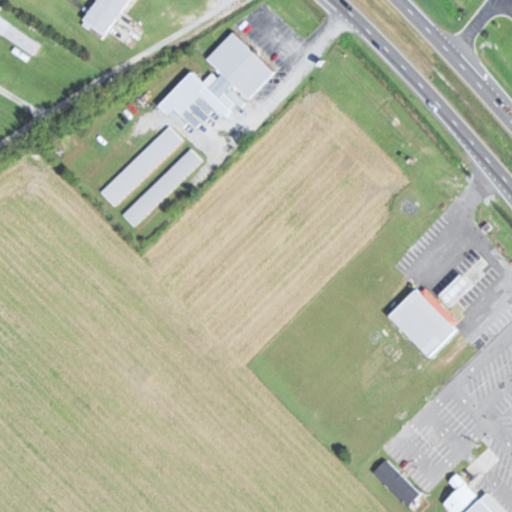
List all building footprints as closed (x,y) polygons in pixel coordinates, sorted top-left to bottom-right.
[(107,35),(133,0),(99,0),(86,18),(107,35)] [(277,72),(236,30),(209,58),(218,68),(205,81),(222,99),(237,84),(251,98),(277,72)] [(184,139),(170,124),(101,190),(115,205),(184,139)] [(123,213),(135,226),(204,159),(191,147),(123,213)] [(445,292),(453,302),(473,285),(464,275),(445,292)] [(463,326),(423,284),(391,315),(431,357),(463,326)] [(408,430),(443,466),(457,452),(421,416),(408,430)] [(362,472),(376,487),(394,470),(396,472),(411,458),(397,442),(380,458),(379,456),(362,472)] [(511,511),(492,491),(485,499),(460,472),(451,481),(460,491),(447,503),(454,511),(511,511)]
